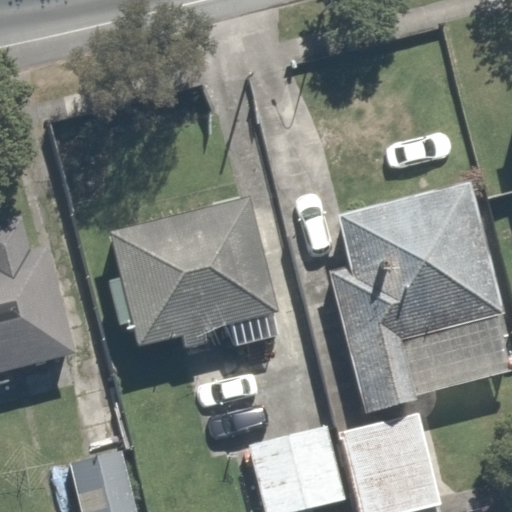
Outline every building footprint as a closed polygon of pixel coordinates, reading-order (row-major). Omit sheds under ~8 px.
[(324,225),(339,270),(314,278),(358,417),(426,395),(511,371),(511,325),(466,180),(324,225)] [(126,352),(221,324),(230,354),(294,335),(272,261),(253,196),(95,242),(126,352)] [(45,256),(0,272),(0,385),(81,356),(45,256)] [(323,426),(341,493),(346,511),(458,511),(428,398),(358,417),(323,426)] [(341,493),(323,426),(239,449),(255,511),(309,511),(306,502),(341,493)]
